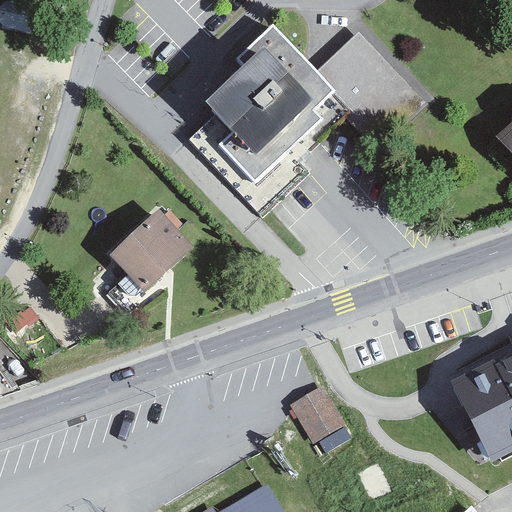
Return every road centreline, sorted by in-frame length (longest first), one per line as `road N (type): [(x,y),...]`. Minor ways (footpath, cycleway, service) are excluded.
road 1 (secondary): [(0,424),(511,247)]
road 2 (residential): [(105,0),(37,212),(0,264)]
